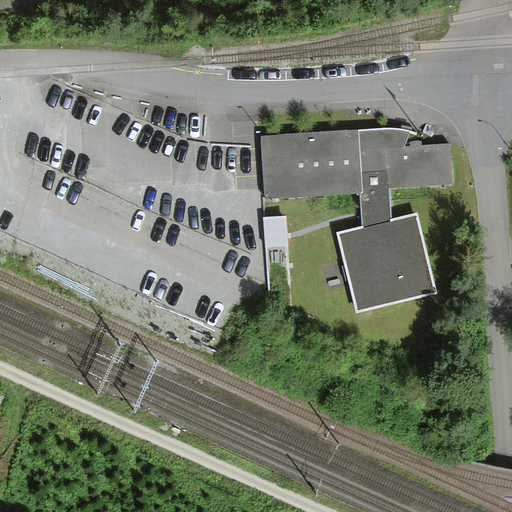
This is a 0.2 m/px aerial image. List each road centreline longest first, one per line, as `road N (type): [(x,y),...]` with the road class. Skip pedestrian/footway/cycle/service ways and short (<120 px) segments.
road 1 (unclassified): [(511,506),(492,81)]
road 2 (residential): [(101,67),(180,84),(276,91),(492,81)]
road 3 (track): [(0,368),(322,511)]
